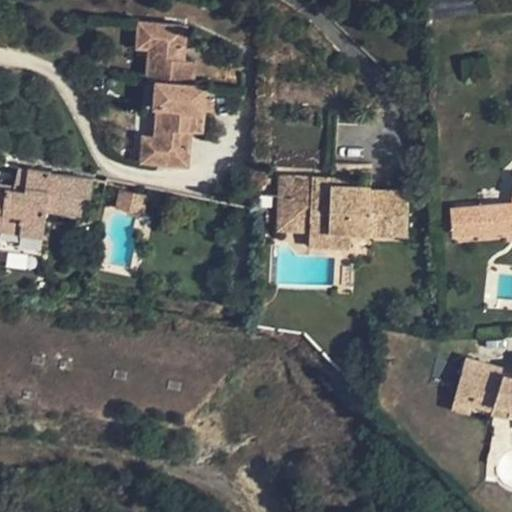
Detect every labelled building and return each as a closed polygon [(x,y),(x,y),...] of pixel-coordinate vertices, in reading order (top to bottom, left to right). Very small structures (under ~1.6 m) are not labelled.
[(139,42),(152,43),(154,15),(141,14),(139,42)] [(182,40),(187,41),(188,17),(154,15),(152,43),(150,74),(158,75),(196,77),(198,51),(187,51),(187,48),(182,48),(182,40)] [(208,78),(196,77),(158,75),(156,98),(159,98),(206,101),(207,88),(208,78)] [(217,89),(207,88),(206,101),(216,101),(217,89)] [(205,124),(206,101),(159,98),(156,126),(155,154),(190,156),(192,123),(205,124)] [(144,153),(155,154),(156,126),(146,126),(144,153)] [(18,165),(13,187),(24,188),(27,166),(18,165)] [(47,208),(72,211),(77,174),(52,171),(52,169),(27,166),(24,188),(13,187),(7,186),(6,189),(0,188),(0,221),(2,222),(3,214),(21,216),(20,231),(43,234),(47,208)] [(93,176),(77,174),(72,211),(81,212),(83,193),(92,194),(93,176)] [(282,175),(280,193),(294,194),(293,216),(310,218),(309,231),(349,232),(405,235),(407,192),(371,191),(371,187),(351,186),(332,186),(332,177),(282,175)] [(352,178),(332,177),(332,186),(351,186),(352,178)] [(147,210),(151,191),(123,186),(119,204),(147,210)] [(278,229),(309,231),(310,218),(293,216),(294,194),(280,193),(278,229)] [(511,204),(499,203),(457,206),(459,233),(511,229),(511,204)] [(1,229),(20,231),(21,216),(3,214),(2,222),(1,229)] [(349,246),(349,232),(309,231),(308,244),(349,246)] [(472,396),(471,403),(490,409),(489,416),(511,421),(511,377),(501,377),(502,371),(465,360),(456,391),(472,396)] [(468,410),(471,403),(472,396),(456,391),(452,405),(468,410)] [(488,487),(494,486),(491,479),(491,472),(495,463),(487,459),(483,472),(487,473),(488,487)]
